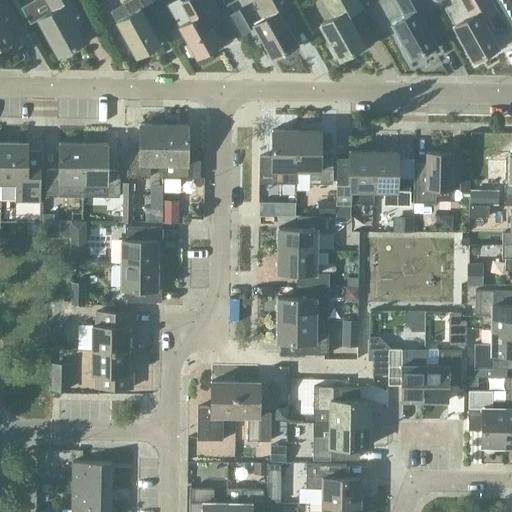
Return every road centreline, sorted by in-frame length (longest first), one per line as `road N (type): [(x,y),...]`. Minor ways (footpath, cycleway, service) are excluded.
road 1 (residential): [(511,95),(221,90)]
road 2 (residential): [(217,336),(221,90)]
road 3 (residential): [(221,90),(0,87)]
road 4 (unclassified): [(0,429),(169,431)]
road 5 (residential): [(169,431),(172,336),(217,336)]
road 6 (residential): [(402,511),(415,480),(511,481)]
